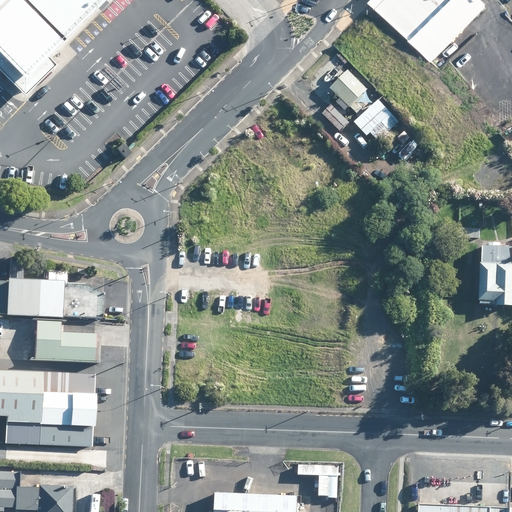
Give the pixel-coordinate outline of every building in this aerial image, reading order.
[(0,0),(0,70),(28,99),(59,68),(52,60),(113,0),(0,0)] [(429,61),(432,58),(485,5),(479,0),(381,0),(375,7),(429,61)] [(362,96),(367,91),(349,72),(330,90),(331,91),(338,98),(340,100),(337,104),(345,112),(349,108),(350,109),(351,108),(357,114),(362,109),(358,105),(365,99),(362,96)] [(436,76),(403,107),(429,134),(462,103),(436,76)] [(406,128),(382,101),(356,124),(368,138),(371,135),(383,149),(406,128)] [(340,132),(349,123),(331,106),(323,114),(322,115),(340,132)] [(270,137),(257,123),(245,134),(259,148),(270,137)] [(328,142),(307,131),(298,148),(292,145),(285,158),(294,163),(288,174),(304,182),(296,197),(313,206),(330,171),(317,165),(328,142)] [(116,151),(125,160),(131,153),(122,144),(116,151)] [(105,149),(98,156),(103,161),(111,155),(105,149)] [(282,207),(240,167),(227,181),(232,186),(222,197),(259,232),(282,207)] [(464,239),(479,239),(479,230),(459,230),(458,239),(464,239)] [(366,241),(356,234),(346,250),(356,257),(366,241)] [(270,259),(271,238),(234,237),(233,258),(270,259)] [(511,259),(511,248),(500,248),(483,248),(482,265),(480,265),(480,268),(479,302),(481,302),(481,305),(494,305),(497,306),(497,307),(511,307),(511,266),(511,259)] [(271,318),(298,319),(298,322),(309,322),(309,319),(313,319),(314,299),(304,299),(304,282),(272,281),(271,318)] [(84,286),(0,282),(0,314),(4,315),(4,317),(36,319),(60,320),(60,318),(101,319),(101,318),(102,295),(84,286)] [(252,295),(185,292),(185,301),(191,305),(191,323),(249,326),(252,295)] [(58,333),(59,322),(36,321),(34,361),(94,363),(94,342),(94,334),(58,333)] [(231,390),(232,357),(207,356),(207,366),(200,366),(199,389),(231,390)] [(253,380),(253,361),(242,360),(241,379),(253,380)] [(91,448),(94,376),(0,371),(0,417),(6,418),(5,445),(91,448)] [(339,468),(299,466),(299,476),(321,477),(320,497),(338,498),(339,468)] [(0,472),(0,511),(2,511),(3,508),(15,508),(15,511),(37,511),(36,511),(71,511),(71,498),(71,487),(38,487),(38,488),(18,488),(18,473),(0,472)] [(295,511),(296,496),(296,494),(215,491),(214,511),(295,511)] [(511,511),(511,504),(509,504),(509,506),(418,502),(417,511),(511,511)]
